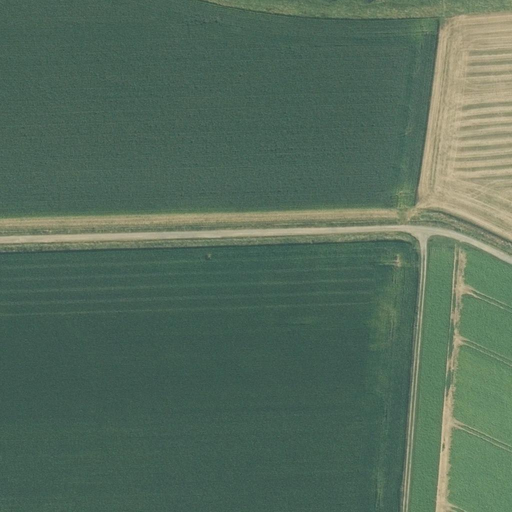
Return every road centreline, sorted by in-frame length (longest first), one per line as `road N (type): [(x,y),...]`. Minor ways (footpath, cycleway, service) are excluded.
road 1 (track): [(0,236),(418,224),(511,258)]
road 2 (track): [(418,224),(399,511)]
